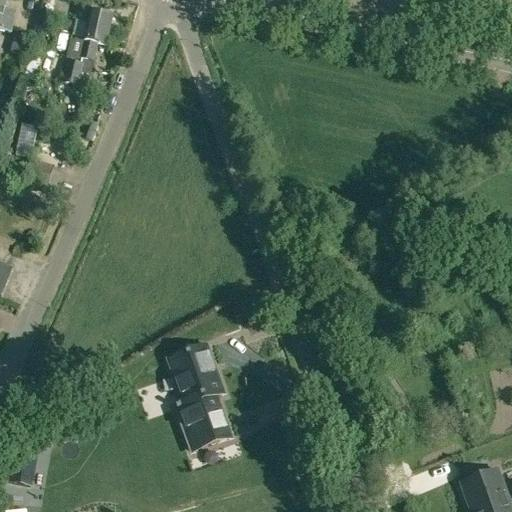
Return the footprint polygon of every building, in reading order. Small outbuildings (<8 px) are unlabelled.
[(0,0),(0,31),(4,32),(12,34),(15,14),(8,12),(9,0),(0,0)] [(55,38),(61,19),(41,13),(35,32),(55,38)] [(83,74),(92,76),(98,48),(106,50),(113,19),(90,14),(84,42),(79,40),(70,45),(67,59),(80,62),(79,65),(66,62),(61,85),(80,89),(83,74)] [(17,32),(11,54),(24,58),(30,36),(17,32)] [(35,84),(37,77),(43,53),(31,50),(23,81),(35,84)] [(48,120),(37,116),(34,124),(45,128),(48,120)] [(46,188),(50,175),(29,168),(24,182),(46,188)] [(16,183),(0,178),(0,191),(12,195),(16,183)] [(0,297),(2,298),(13,270),(0,263),(0,297)] [(421,264),(418,276),(439,281),(442,268),(421,264)] [(214,434),(227,430),(216,398),(223,396),(206,349),(169,362),(185,405),(176,408),(193,454),(218,445),(214,434)] [(492,511),(496,511),(510,506),(498,473),(462,487),(472,511),(473,511),(490,506),(492,511)]
